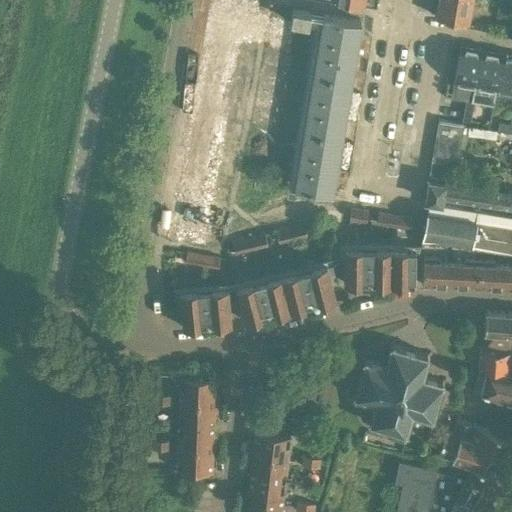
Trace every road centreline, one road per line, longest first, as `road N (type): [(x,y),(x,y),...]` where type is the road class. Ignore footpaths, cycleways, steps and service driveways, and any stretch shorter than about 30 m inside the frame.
road 1 (unclassified): [(96,337),(66,315),(59,279),(115,0)]
road 2 (residential): [(149,343),(143,242),(187,0)]
road 3 (residential): [(511,302),(434,299),(239,346)]
road 4 (residential): [(371,182),(410,188),(439,29)]
road 5 (residential): [(239,346),(225,511)]
road 6 (residential): [(371,182),(399,21)]
